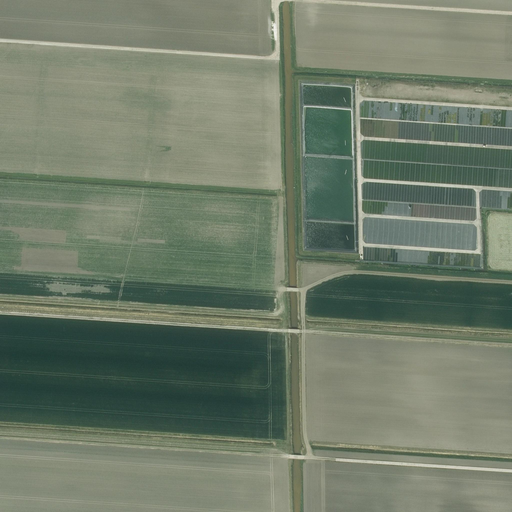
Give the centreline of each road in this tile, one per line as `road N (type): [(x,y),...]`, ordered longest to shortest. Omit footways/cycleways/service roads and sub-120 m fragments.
road 1 (track): [(274,0),(277,58),(0,41)]
road 2 (track): [(288,456),(0,436)]
road 3 (track): [(284,289),(0,270)]
road 4 (track): [(277,329),(0,312)]
road 5 (track): [(360,215),(477,223),(479,252),(360,242)]
road 6 (track): [(511,189),(359,179),(356,80)]
road 7 (track): [(511,281),(345,271),(300,290)]
road 8 (track): [(511,12),(301,0)]
road 9 (track): [(511,470),(304,457)]
road 10 (track): [(511,345),(308,332)]
road 11 (track): [(357,98),(511,108)]
road 12 (track): [(358,138),(511,148)]
